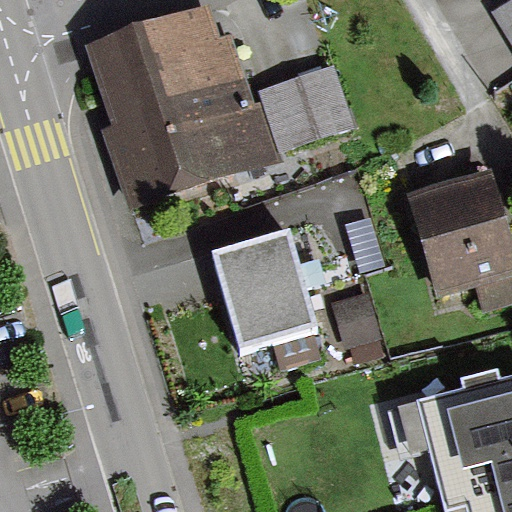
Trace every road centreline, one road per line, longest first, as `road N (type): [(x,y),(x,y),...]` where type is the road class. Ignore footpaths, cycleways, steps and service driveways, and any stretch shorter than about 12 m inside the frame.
road 1 (residential): [(146,511),(10,53)]
road 2 (residential): [(154,0),(10,53)]
